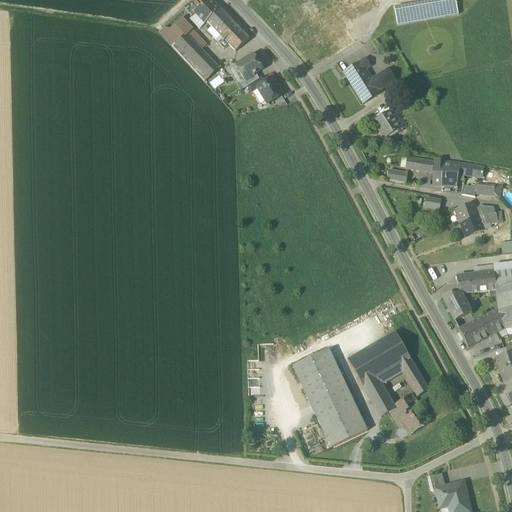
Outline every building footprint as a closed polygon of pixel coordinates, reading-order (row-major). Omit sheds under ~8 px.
[(205,24),(207,22),(219,10),(210,0),(201,8),(195,14),(205,24)] [(352,41),(342,25),(373,7),(368,0),(289,0),(290,1),(282,6),(305,44),(318,36),(329,55),(352,41)] [(446,0),(394,9),(397,27),(459,16),(456,0),(446,0)] [(184,9),(192,18),(195,14),(201,8),(194,1),(184,9)] [(220,10),(219,10),(207,22),(212,28),(207,33),(223,50),(228,45),(235,52),(248,39),(231,21),(220,10)] [(176,37),(180,40),(185,36),(186,37),(191,33),(193,31),(181,19),(170,30),(176,37)] [(169,44),(176,37),(170,30),(163,29),(159,33),(169,44)] [(189,39),(186,37),(185,36),(180,40),(176,44),(208,79),(218,70),(191,41),(189,39)] [(169,44),(172,47),(176,44),(180,40),(176,37),(169,44)] [(172,47),(204,83),(208,79),(176,44),(172,47)] [(245,80),(246,81),(256,75),(255,74),(262,69),(253,55),(236,66),(245,80)] [(363,105),(364,104),(370,100),(370,101),(381,94),(378,91),(385,86),(379,76),(372,80),(365,70),(370,67),(365,60),(358,64),(343,73),(343,74),(344,74),(346,72),(353,83),(351,84),(363,104),(363,105)] [(379,76),(385,86),(395,80),(389,69),(379,76)] [(344,74),(351,84),(353,83),(346,72),(344,74)] [(263,77),(259,80),(256,75),(246,81),(245,80),(240,83),(244,89),(248,87),(251,93),(258,88),(266,83),(263,77)] [(258,88),(267,104),(282,95),(272,79),(266,83),(258,88)] [(393,87),(396,92),(405,86),(402,81),(393,87)] [(374,122),(384,139),(401,128),(391,111),(374,122)] [(406,169),(434,173),(435,164),(408,160),(406,169)] [(435,162),(435,164),(434,173),(434,187),(441,187),(442,163),(435,162)] [(455,188),(457,179),(460,165),(442,163),(441,187),(455,188)] [(483,169),(460,165),(457,179),(462,180),(463,176),(481,179),(483,169)] [(388,181),(405,184),(407,174),(389,171),(388,181)] [(475,190),(475,193),(486,194),(486,196),(496,197),(499,200),(500,189),(476,186),(475,190)] [(462,196),(475,198),(475,193),(475,190),(463,188),(462,196)] [(426,198),(424,208),(438,211),(440,201),(426,198)] [(454,211),(460,224),(479,217),(477,209),(474,204),(472,204),(454,211)] [(477,209),(479,217),(483,216),(495,215),(494,209),(479,207),(479,208),(477,209)] [(490,225),(498,224),(496,215),(495,215),(483,216),(487,225),(490,225)] [(487,225),(483,216),(479,217),(484,230),(490,228),(490,225),(487,225)] [(484,230),(479,217),(460,224),(465,237),(484,230)] [(500,243),(501,254),(511,252),(511,245),(511,241),(500,243)] [(511,263),(493,265),(494,273),(511,271),(511,263)] [(475,276),(494,273),(493,265),(474,268),(475,276)] [(511,271),(494,273),(496,291),(499,310),(500,317),(505,329),(506,330),(511,328),(511,271)] [(470,294),(496,291),(494,273),(475,276),(468,277),(470,294)] [(459,286),(460,295),(461,295),(470,294),(468,277),(458,278),(459,286)] [(471,313),(461,295),(460,295),(442,297),(455,322),(471,313)] [(463,337),(468,348),(493,335),(499,332),(505,329),(500,317),(499,310),(459,331),(463,337)] [(505,329),(499,332),(503,339),(509,335),(506,330),(505,329)] [(499,332),(493,335),(497,342),(503,339),(499,332)] [(347,361),(363,387),(410,359),(395,333),(347,361)] [(497,352),(499,357),(508,355),(511,353),(511,346),(506,349),(497,352)] [(293,367),(331,449),(367,431),(329,350),(293,367)] [(497,366),(499,371),(511,366),(511,353),(508,355),(499,357),(496,358),(498,365),(497,366)] [(363,387),(367,394),(380,385),(403,373),(418,397),(429,390),(410,359),(363,387)] [(511,366),(499,371),(501,376),(502,377),(504,383),(511,380),(511,366)] [(367,394),(371,401),(385,393),(380,385),(367,394)] [(393,407),(385,393),(371,401),(381,418),(394,411),(395,410),(393,407)] [(394,411),(411,436),(430,422),(411,394),(393,407),(395,410),(394,411)] [(430,478),(433,492),(436,491),(445,488),(442,475),(430,478)] [(436,491),(440,506),(448,504),(450,511),(470,511),(463,484),(445,488),(436,491)]
